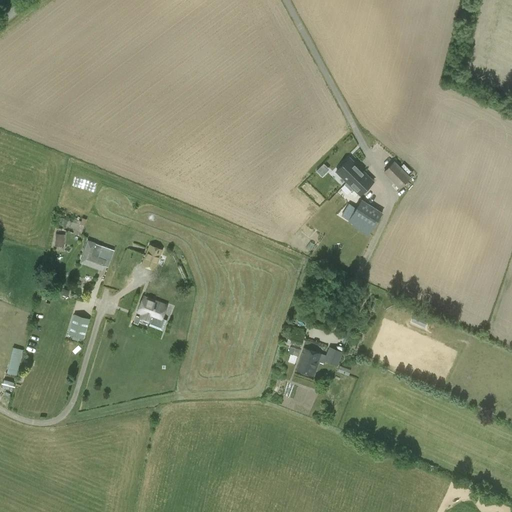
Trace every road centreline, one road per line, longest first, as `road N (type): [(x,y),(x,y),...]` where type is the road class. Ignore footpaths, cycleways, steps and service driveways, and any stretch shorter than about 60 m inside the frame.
road 1 (unknown): [(282,0),(386,207),(387,231),(331,334)]
road 2 (unknown): [(93,320),(58,419),(20,422),(0,411)]
